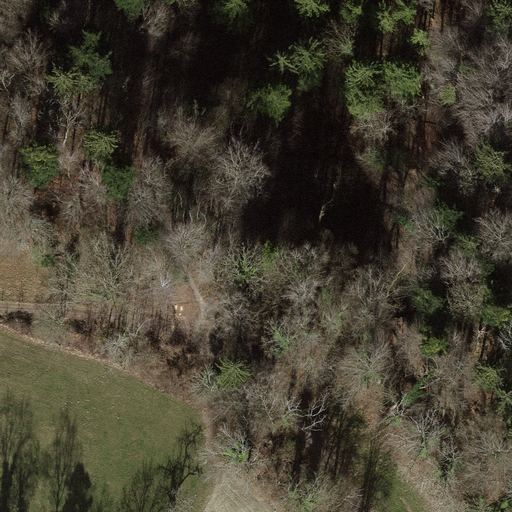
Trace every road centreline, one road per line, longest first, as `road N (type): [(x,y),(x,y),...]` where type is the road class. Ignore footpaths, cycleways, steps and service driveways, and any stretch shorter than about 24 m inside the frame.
road 1 (track): [(360,511),(208,331)]
road 2 (track): [(208,331),(156,317),(0,308)]
